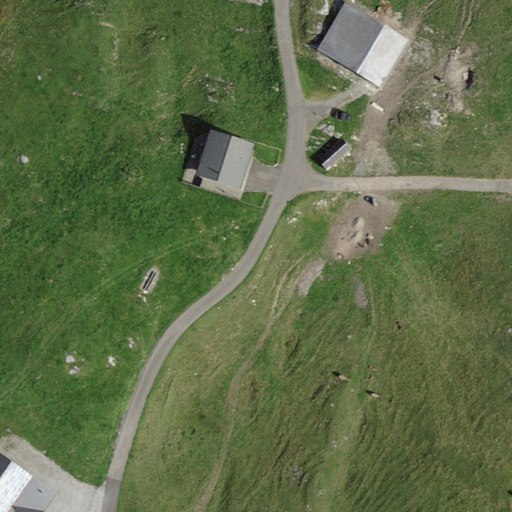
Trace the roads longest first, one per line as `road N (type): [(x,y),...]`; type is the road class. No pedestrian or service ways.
road 1 (unclassified): [(284,0),(296,123),(288,182),(248,264),(182,324),(155,363),(109,511)]
road 2 (track): [(511,185),(288,182)]
